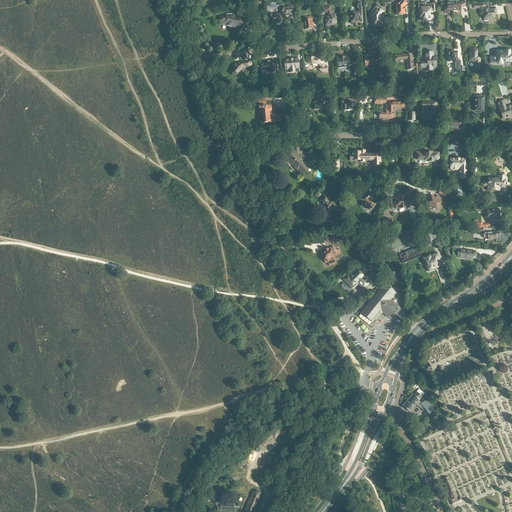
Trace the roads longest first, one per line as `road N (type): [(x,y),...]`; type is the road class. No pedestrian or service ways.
road 1 (track): [(317,307),(261,210),(172,0)]
road 2 (residential): [(199,55),(511,32)]
road 3 (residential): [(231,143),(511,135)]
road 4 (track): [(237,398),(0,446)]
road 5 (primary): [(511,253),(416,327),(381,382)]
road 6 (track): [(147,156),(0,46)]
road 7 (primary): [(393,389),(420,331),(511,273)]
road 8 (unclassified): [(395,409),(418,343),(474,314)]
